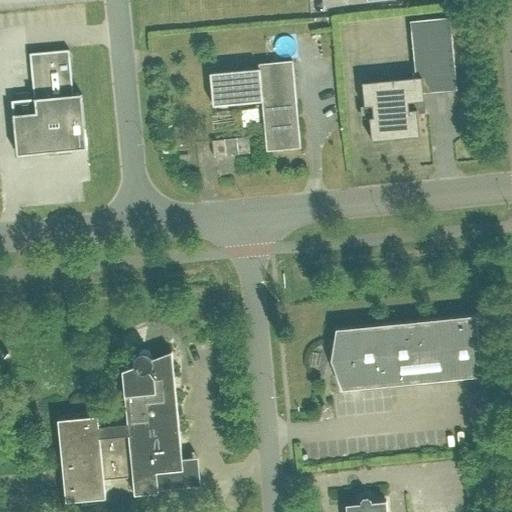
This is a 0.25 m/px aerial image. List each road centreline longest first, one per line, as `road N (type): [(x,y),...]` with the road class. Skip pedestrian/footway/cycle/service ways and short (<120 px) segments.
road 1 (unclassified): [(247,214),(276,511)]
road 2 (unclassified): [(511,187),(247,214)]
road 3 (residential): [(138,224),(118,0)]
road 4 (unclassified): [(138,224),(0,237)]
